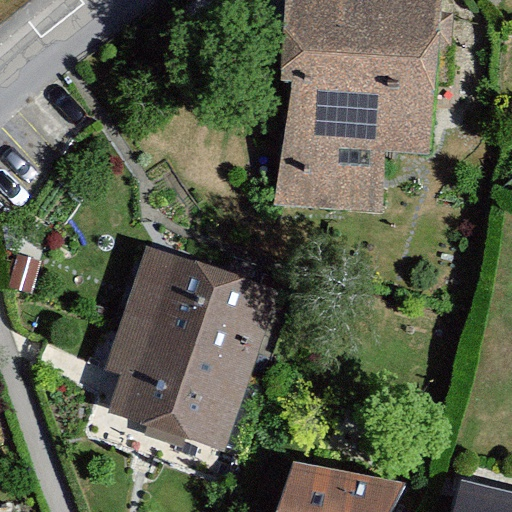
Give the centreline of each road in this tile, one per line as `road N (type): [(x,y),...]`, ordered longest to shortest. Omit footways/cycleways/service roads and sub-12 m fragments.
road 1 (residential): [(0,335),(61,511)]
road 2 (residential): [(132,0),(0,98)]
